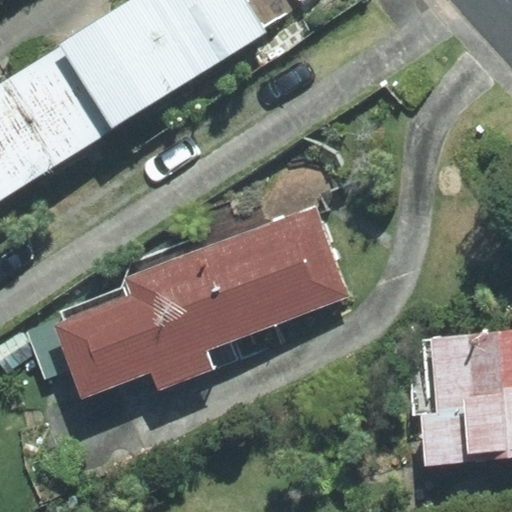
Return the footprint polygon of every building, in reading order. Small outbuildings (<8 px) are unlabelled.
[(130,0),(71,36),(123,121),(273,32),(253,0),(130,0)] [(0,195),(123,121),(71,36),(0,78),(0,195)] [(164,387),(242,358),(235,338),(354,294),(321,203),(129,274),(135,290),(58,318),(59,321),(32,331),(48,377),(76,367),(85,391),(156,366),(164,387)] [(427,462),(511,455),(511,330),(434,337),(440,409),(423,411),(427,462)] [(21,331),(0,345),(0,359),(8,372),(36,353),(21,331)]
